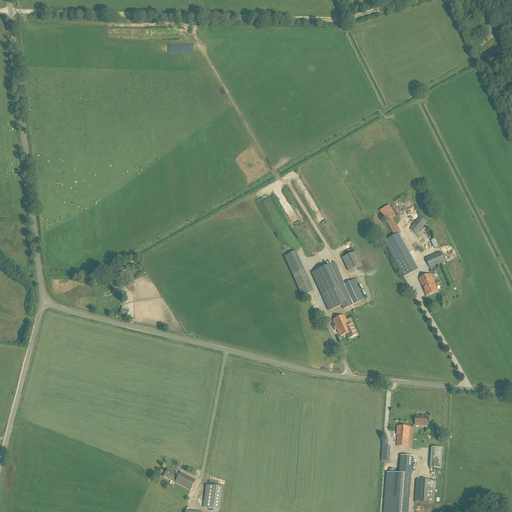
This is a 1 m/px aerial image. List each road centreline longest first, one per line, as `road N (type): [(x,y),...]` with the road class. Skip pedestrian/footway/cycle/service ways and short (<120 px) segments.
road 1 (unclassified): [(511,393),(324,375),(42,303)]
road 2 (track): [(10,12),(334,21),(411,0)]
road 3 (unclassified): [(42,303),(9,0)]
road 4 (unclassified): [(0,464),(42,303)]
